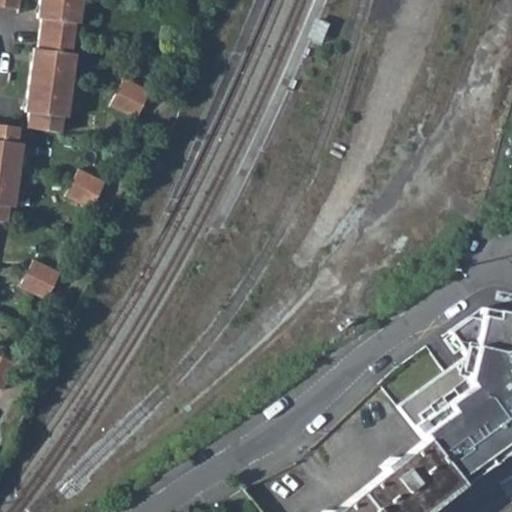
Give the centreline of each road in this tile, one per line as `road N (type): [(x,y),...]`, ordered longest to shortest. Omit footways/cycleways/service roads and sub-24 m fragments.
road 1 (residential): [(155,511),(311,408),(460,291),(511,267)]
road 2 (residential): [(0,405),(7,408),(173,72),(173,54)]
